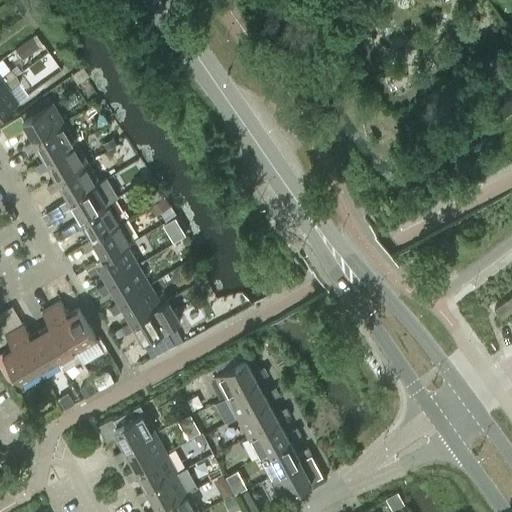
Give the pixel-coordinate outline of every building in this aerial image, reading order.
[(33,35),(24,42),(31,52),(40,45),(33,35)] [(0,85),(16,74),(10,68),(1,75),(0,74),(0,85)] [(19,81),(16,74),(0,85),(0,113),(18,100),(10,88),(19,81)] [(27,126),(34,139),(64,121),(52,101),(23,117),(21,113),(0,125),(7,137),(27,126)] [(75,141),(64,121),(34,139),(24,145),(28,152),(38,146),(46,158),(75,141)] [(113,137),(103,143),(106,148),(116,143),(113,137)] [(87,161),(75,141),(46,158),(35,164),(39,171),(50,165),(57,178),(87,161)] [(61,185),(69,198),(98,180),(87,161),(57,178),(47,184),(51,191),(61,185)] [(105,176),(98,180),(69,198),(58,204),(62,211),(73,205),(80,217),(110,200),(117,196),(105,176)] [(158,188),(148,194),(152,201),(161,195),(158,188)] [(164,196),(149,205),(154,214),(170,204),(164,196)] [(84,224),(92,237),(122,220),(110,200),(80,217),(70,223),(74,230),(84,224)] [(126,243),(127,244),(133,240),(122,220),(92,237),(82,243),(86,250),(96,244),(103,256),(104,257),(126,243)] [(70,223),(61,229),(65,236),(74,230),(70,223)] [(108,280),(138,263),(126,244),(127,244),(126,243),(104,257),(103,256),(96,260),(96,261),(86,267),(90,274),(101,268),(108,280)] [(112,287),(120,300),(149,283),(138,263),(108,280),(98,286),(102,293),(112,287)] [(180,267),(171,272),(176,280),(185,275),(180,267)] [(161,302),(149,283),(120,300),(109,306),(113,313),(124,307),(131,320),(161,302)] [(493,307),(500,317),(511,308),(511,295),(511,294),(493,307)] [(168,298),(161,302),(131,320),(121,326),(125,333),(135,327),(143,340),(179,318),(168,298)] [(60,300),(51,305),(77,349),(96,338),(78,307),(68,313),(60,300)] [(77,349),(51,305),(42,311),(49,324),(40,329),(58,360),(77,349)] [(23,322),(14,327),(39,371),(58,360),(40,329),(30,335),(23,322)] [(20,382),(39,371),(14,327),(5,332),(12,346),(2,352),(18,379),(20,382)] [(178,327),(158,337),(164,348),(165,349),(184,338),(178,327)] [(2,352),(0,353),(0,366),(10,383),(18,379),(2,352)] [(257,379),(267,373),(263,366),(253,372),(245,358),(215,374),(226,395),(257,379)] [(93,378),(99,388),(113,380),(108,370),(93,378)] [(93,379),(80,386),(85,396),(98,388),(93,379)] [(226,395),(237,415),(267,399),(268,399),(278,393),(274,386),(264,392),(257,379),(226,395)] [(68,391),(58,397),(64,408),(74,402),(68,391)] [(237,415),(248,435),(278,419),(289,413),(285,406),(275,412),(268,399),(267,399),(237,415)] [(117,434),(124,447),(125,448),(155,431),(139,403),(113,417),(116,424),(113,426),(114,427),(103,433),(107,440),(117,434)] [(98,424),(103,433),(114,427),(113,426),(116,424),(113,417),(112,416),(98,424)] [(248,435),(259,455),(289,439),(300,433),(296,426),(285,432),(278,419),(248,435)] [(166,451),(155,431),(125,448),(124,447),(114,453),(118,460),(128,454),(135,467),(135,468),(166,451)] [(289,439),(259,455),(270,475),(310,453),(307,446),(296,452),(289,439)] [(146,488),(177,471),(166,451),(135,468),(135,467),(125,473),(129,480),(139,474),(146,487),(146,488)] [(321,473),(310,453),(270,475),(281,496),(311,480),(311,479),(321,473)] [(185,467),(177,471),(146,488),(146,487),(136,493),(140,500),(150,495),(157,507),(157,508),(187,491),(195,487),(185,467)] [(237,469),(226,475),(234,492),(246,485),(237,469)] [(224,485),(223,489),(226,495),(232,491),(228,483),(224,485)] [(197,511),(198,511),(187,491),(157,508),(157,507),(148,511),(197,511)] [(234,495),(224,499),(230,511),(240,507),(234,495)]
